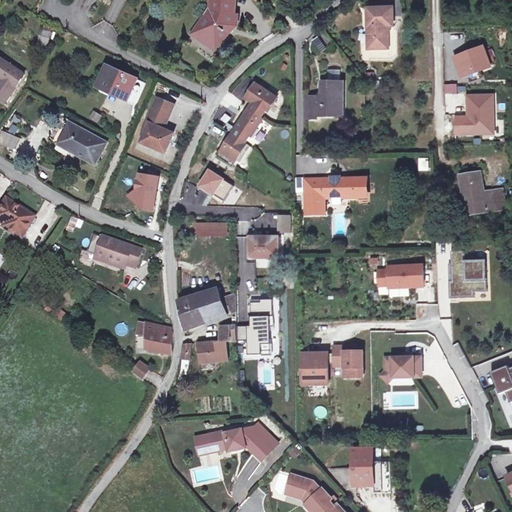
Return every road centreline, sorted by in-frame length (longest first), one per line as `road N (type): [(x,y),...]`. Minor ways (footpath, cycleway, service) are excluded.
road 1 (unclassified): [(84,511),(140,436),(174,363),(169,239)]
road 2 (residential): [(448,511),(489,430),(434,323),(380,326)]
road 3 (residential): [(216,99),(46,5)]
road 4 (residential): [(169,239),(90,213),(0,161)]
road 5 (unclassified): [(216,99),(272,45),(340,0)]
road 6 (unclassified): [(169,239),(185,168),(216,99)]
